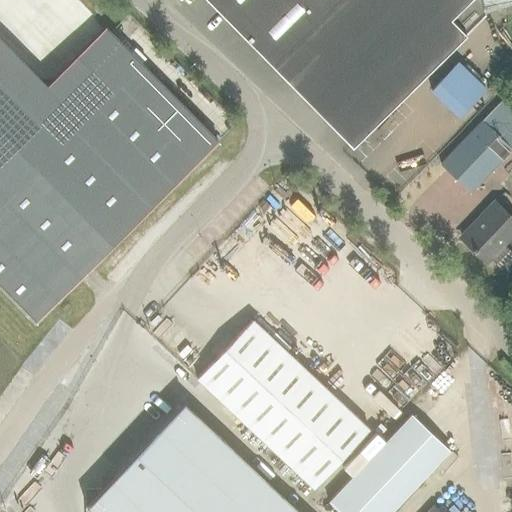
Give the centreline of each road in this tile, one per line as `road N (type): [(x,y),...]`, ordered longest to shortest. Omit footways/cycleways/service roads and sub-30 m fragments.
road 1 (unclassified): [(511,352),(283,130)]
road 2 (unclassified): [(283,130),(152,263),(135,296)]
road 3 (unclassified): [(283,130),(151,0)]
